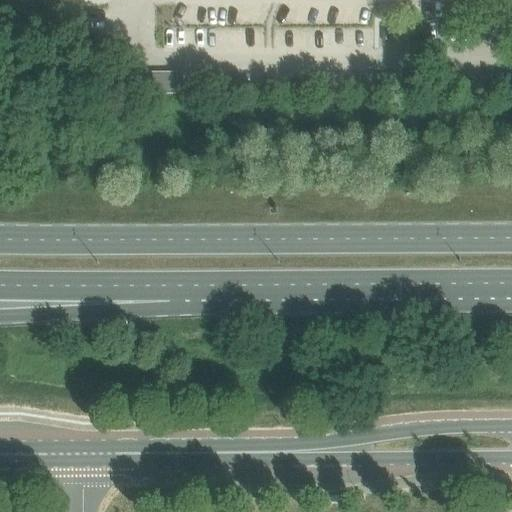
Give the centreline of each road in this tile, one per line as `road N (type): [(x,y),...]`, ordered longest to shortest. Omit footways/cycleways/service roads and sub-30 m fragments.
road 1 (secondary): [(511,234),(0,235)]
road 2 (secondary): [(186,287),(511,288)]
road 3 (unclassified): [(511,426),(423,427),(258,452)]
road 4 (residential): [(258,452),(511,457)]
road 5 (secondary): [(0,314),(186,287)]
road 6 (secondary): [(0,287),(186,287)]
road 7 (residential): [(81,454),(258,452)]
